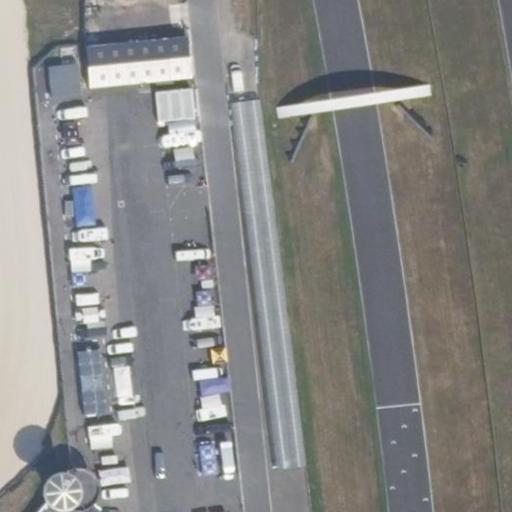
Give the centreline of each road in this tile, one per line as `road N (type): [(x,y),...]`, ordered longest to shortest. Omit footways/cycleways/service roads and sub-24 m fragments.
road 1 (unknown): [(409,511),(342,0)]
road 2 (unknown): [(0,235),(9,0)]
